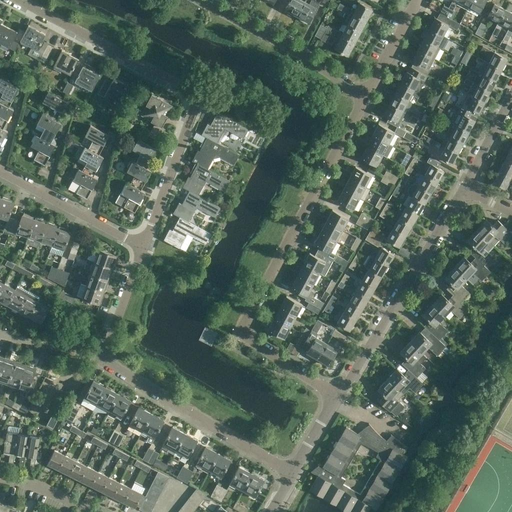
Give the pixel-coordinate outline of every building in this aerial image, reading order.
[(294,14),(297,16),(304,1),(302,0),(289,0),(285,10),(286,10),(287,14),(291,16),(294,14)] [(304,1),(297,16),(308,22),(314,11),(315,12),(320,3),(313,0),(310,0),(308,3),(304,1)] [(449,0),(446,6),(452,10),(457,0),(449,0)] [(457,0),(452,10),(453,10),(457,4),(466,9),(471,0),(457,0)] [(471,0),(466,9),(467,9),(468,6),(473,9),(474,8),(480,11),(484,0),(471,0)] [(340,4),(338,6),(365,20),(368,14),(367,13),(370,8),(358,2),(354,11),(340,4)] [(487,15),(499,21),(505,9),(493,3),(487,15)] [(351,16),(346,25),(358,31),(360,26),(362,26),(365,20),(338,6),(337,8),(351,16)] [(435,17),(429,29),(445,38),(449,31),(446,30),(448,25),(457,30),(460,24),(451,19),(455,11),(453,10),(452,10),(446,6),(444,6),(437,19),(435,17)] [(503,24),(509,27),(511,21),(511,12),(505,9),(499,21),(492,34),(497,36),(503,24)] [(460,22),(465,24),(469,18),(464,15),(460,22)] [(511,21),(509,27),(503,39),(507,42),(511,35),(511,36),(511,21)] [(475,33),(480,36),(486,25),(481,22),(475,33)] [(17,47),(20,41),(25,31),(19,28),(17,32),(5,25),(1,23),(0,23),(0,42),(9,47),(14,51),(17,46),(17,47)] [(321,24),(320,26),(353,43),(357,36),(356,35),(358,31),(346,25),(342,33),(328,25),(327,28),(321,24)] [(27,53),(39,60),(48,43),(42,40),(45,34),(28,25),(25,31),(20,41),(31,46),(27,53)] [(353,43),(320,26),(315,35),(322,39),(326,31),(340,38),(335,48),(347,54),(353,43)] [(429,29),(422,41),(439,50),(440,48),(437,46),(440,41),(445,44),(448,39),(445,38),(429,29)] [(422,41),(416,53),(432,62),(439,50),(422,41)] [(48,43),(39,60),(45,63),(54,47),(48,43)] [(484,47),(481,52),(489,56),(492,51),(484,47)] [(458,49),(455,55),(460,58),(463,52),(458,49)] [(54,66),(70,75),(79,59),(62,50),(54,66)] [(495,52),(489,63),(501,70),(507,59),(495,52)] [(432,62),(416,53),(412,61),(414,62),(411,67),(427,75),(430,69),(429,69),(432,62)] [(75,81),(92,90),(100,75),(83,66),(87,59),(81,55),(79,59),(72,73),(78,76),(75,81)] [(451,62),(456,65),(460,58),(455,55),(451,62)] [(477,57),(474,62),(482,66),(485,61),(477,57)] [(489,63),(483,74),(496,80),(501,70),(489,63)] [(405,74),(400,83),(418,92),(426,76),(408,66),(405,73),(405,74)] [(496,80),(483,74),(470,66),(467,71),(475,75),(471,81),(490,91),(496,80)] [(18,78),(27,82),(30,76),(21,72),(18,78)] [(490,91),(471,81),(470,80),(464,77),(462,82),(469,85),(466,91),(485,101),(490,91)] [(0,90),(2,92),(0,97),(0,102),(9,107),(13,100),(19,88),(0,78),(0,90)] [(131,87),(114,78),(112,81),(106,78),(98,93),(104,97),(106,93),(123,102),(131,87)] [(400,83),(395,93),(410,100),(412,96),(417,98),(420,93),(418,92),(400,83)] [(485,101),(466,91),(459,88),(456,92),(470,100),(466,106),(479,112),(485,101)] [(51,106),(46,115),(56,121),(67,101),(48,91),(43,101),(51,106)] [(395,93),(389,103),(405,112),(405,111),(407,111),(410,104),(410,102),(409,101),(410,100),(395,93)] [(438,102),(442,96),(436,93),(436,95),(432,93),(430,97),(433,99),(438,102)] [(152,119),(151,121),(151,122),(154,123),(149,133),(145,131),(143,134),(153,140),(155,137),(159,139),(164,129),(162,127),(168,116),(166,115),(170,106),(164,103),(161,102),(163,100),(152,94),(146,105),(148,106),(143,115),(152,119)] [(435,108),(438,102),(433,99),(427,111),(432,113),(434,108),(435,108)] [(0,127),(3,129),(13,109),(9,107),(0,102),(0,127)] [(396,127),(405,112),(389,103),(384,114),(388,117),(386,122),(396,127)] [(202,134),(206,136),(217,142),(225,128),(244,138),(249,128),(218,111),(211,125),(208,124),(202,134)] [(456,112),(451,123),(469,132),(475,121),(462,114),(462,115),(456,112)] [(45,128),(40,137),(51,143),(61,123),(56,121),(46,115),(42,113),(37,124),(45,128)] [(421,121),(426,123),(430,116),(424,114),(421,121)] [(447,127),(445,132),(451,135),(463,142),(469,132),(451,123),(442,119),(440,123),(447,127)] [(379,123),(372,135),(389,143),(395,132),(379,123)] [(93,140),(88,149),(99,155),(103,147),(109,135),(90,125),(85,136),(93,140)] [(418,138),(398,127),(395,133),(415,144),(418,138)] [(446,135),(450,137),(451,135),(445,132),(439,129),(437,134),(445,138),(446,135)] [(51,143),(40,137),(37,135),(31,146),(39,150),(34,159),(45,165),(55,145),(51,143)] [(367,146),(383,155),(386,156),(392,146),(389,143),(372,135),(367,146)] [(450,137),(445,146),(458,153),(463,142),(451,135),(450,137)] [(192,161),(196,163),(230,181),(230,180),(208,168),(215,154),(234,164),(240,154),(217,142),(206,136),(200,146),(203,148),(201,152),(198,150),(192,161)] [(141,153),(136,162),(147,168),(157,149),(138,139),(133,149),(141,153)] [(431,144),(438,148),(441,144),(433,140),(431,144)] [(383,155),(367,146),(360,157),(377,166),(383,155)] [(458,153),(445,146),(439,157),(452,164),(458,153)] [(87,161),(82,171),(93,176),(103,157),(99,155),(88,149),(84,147),(79,157),(87,161)] [(400,165),(404,167),(411,156),(406,154),(400,165)] [(430,165),(424,175),(437,182),(443,171),(436,167),(439,162),(428,157),(425,162),(430,165)] [(413,158),(409,166),(413,168),(418,161),(413,158)] [(135,175),(130,184),(141,190),(151,170),(147,168),(136,162),(133,161),(127,171),(135,175)] [(511,165),(504,161),(498,171),(510,178),(511,174),(511,165)] [(189,176),(183,187),(198,195),(206,180),(225,190),(230,181),(196,163),(191,173),(194,174),(192,178),(189,176)] [(355,166),(349,178),(366,187),(372,175),(355,166)] [(404,173),(409,176),(413,168),(409,166),(404,173)] [(93,176),(82,171),(79,169),(74,179),(73,180),(72,179),(67,188),(75,193),(74,196),(77,198),(79,195),(86,198),(87,198),(88,198),(97,179),(93,176)] [(386,171),(384,176),(396,182),(399,177),(386,171)] [(510,178),(498,171),(493,182),(505,189),(510,178)] [(424,175),(418,185),(431,193),(437,182),(424,175)] [(381,182),(393,188),(396,182),(384,176),(381,182)] [(349,178),(343,189),(360,198),(366,187),(349,178)] [(141,190),(130,184),(127,182),(116,202),(135,212),(145,192),(141,190)] [(407,193),(412,196),(424,203),(431,193),(418,185),(418,186),(412,183),(411,184),(409,184),(406,190),(407,193)] [(179,202),(173,213),(189,221),(196,207),(215,217),(221,207),(198,195),(183,187),(189,190),(182,203),(179,202)] [(392,195),(396,197),(401,190),(396,187),(392,195)] [(360,198),(343,189),(337,201),(353,209),(360,198)] [(375,207),(380,209),(386,198),(381,195),(375,207)] [(4,230),(10,233),(15,219),(9,217),(14,203),(8,201),(9,199),(3,196),(0,204),(0,216),(8,219),(4,230)] [(412,196),(406,207),(418,214),(424,203),(412,196)] [(388,201),(384,208),(388,211),(392,204),(388,201)] [(406,207),(399,217),(412,225),(418,214),(406,207)] [(379,216),(384,219),(388,211),(384,208),(379,216)] [(332,210),(326,221),(342,230),(348,218),(332,210)] [(16,232),(28,236),(34,219),(29,217),(30,215),(24,213),(23,215),(22,215),(20,221),(15,219),(10,233),(16,235),(16,232)] [(211,233),(189,221),(173,213),(180,217),(173,230),(170,229),(164,240),(179,248),(187,233),(206,243),(211,233)] [(361,213),(359,218),(371,224),(374,220),(361,213)] [(34,238),(40,241),(46,223),(41,222),(42,219),(36,217),(35,219),(34,219),(28,236),(25,245),(31,247),(34,238)] [(399,217),(393,228),(406,236),(412,225),(399,217)] [(359,218),(356,224),(368,230),(371,224),(359,218)] [(486,219),(476,229),(489,241),(495,235),(504,243),(511,233),(497,220),(492,225),(486,219)] [(40,241),(52,245),(58,228),(53,226),(54,224),(48,221),(47,224),(46,223),(40,241)] [(326,221),(320,232),(336,241),(342,230),(326,221)] [(58,228),(52,245),(49,253),(61,258),(64,249),(71,232),(65,230),(65,228),(60,226),(59,228),(58,228)] [(406,236),(393,228),(386,239),(399,247),(406,236)] [(371,229),(368,234),(381,242),(384,237),(371,229)] [(468,251),(475,257),(483,265),(492,256),(488,252),(494,245),(489,241),(476,229),(467,240),(473,246),(468,251)] [(341,264),(345,266),(347,261),(335,254),(331,252),(336,241),(320,232),(314,244),(318,246),(316,250),(332,259),(341,264)] [(365,239),(378,247),(381,242),(368,234),(365,239)] [(350,249),(355,251),(361,240),(356,238),(350,249)] [(74,241),(70,253),(76,255),(80,243),(74,241)] [(382,247),(375,258),(388,266),(394,254),(382,247)] [(87,259),(92,260),(95,261),(112,268),(114,262),(116,263),(118,257),(116,256),(116,255),(99,249),(99,251),(97,250),(95,255),(93,255),(88,257),(87,259)] [(332,259),(316,250),(314,255),(309,253),(303,264),(319,273),(324,275),(332,259)] [(357,253),(353,260),(358,262),(362,256),(357,253)] [(464,256),(454,267),(466,278),(472,272),(481,280),(490,271),(483,265),(475,257),(470,262),(464,256)] [(375,258),(369,269),(381,276),(388,266),(375,258)] [(15,264),(7,260),(5,264),(12,268),(15,264)] [(32,264),(25,260),(22,264),(29,268),(32,264)] [(349,268),(353,270),(358,262),(353,260),(349,268)] [(95,261),(91,273),(108,279),(110,274),(111,275),(114,268),(112,268),(95,261)] [(26,270),(15,264),(12,268),(23,274),(26,270)] [(44,270),(32,264),(29,268),(41,275),(44,270)] [(303,264),(297,275),(313,284),(319,273),(303,264)] [(48,277),(53,280),(57,269),(51,266),(48,277)] [(446,289),(452,295),(461,302),(469,293),(460,284),(466,278),(454,267),(444,277),(451,283),(446,289)] [(63,271),(57,269),(53,280),(58,283),(63,271)] [(369,269),(362,279),(375,287),(381,276),(369,269)] [(37,276),(26,270),(23,274),(35,280),(37,276)] [(69,273),(63,271),(58,283),(64,286),(69,273)] [(91,273),(86,285),(103,291),(105,286),(107,287),(110,280),(108,279),(91,273)] [(313,284),(297,275),(291,287),(299,291),(297,294),(305,298),(304,300),(307,302),(319,308),(320,308),(323,302),(311,296),(313,293),(312,291),(310,290),(313,284)] [(48,282),(37,276),(35,280),(39,282),(46,286),(48,282)] [(357,289),(369,297),(375,287),(362,279),(357,289)] [(325,291),(330,294),(336,283),(331,280),(325,291)] [(369,297),(357,289),(345,282),(341,280),(337,286),(342,289),(343,287),(354,294),(350,301),(362,308),(369,297)] [(7,304),(8,304),(16,289),(4,283),(0,291),(0,300),(1,301),(0,303),(6,306),(7,304)] [(103,291),(86,285),(86,287),(80,285),(76,297),(100,305),(102,298),(103,298),(105,292),(103,291)] [(18,312),(19,310),(28,293),(17,287),(16,289),(8,304),(13,307),(12,309),(18,312)] [(59,296),(72,303),(75,297),(62,290),(59,296)] [(30,316),(38,301),(39,299),(28,293),(19,310),(24,313),(23,314),(29,318),(30,316)] [(441,294),(431,304),(444,315),(450,309),(458,317),(467,308),(461,302),(452,295),(448,300),(441,294)] [(286,296),(280,307),(296,316),(302,304),(286,296)] [(332,296),(328,302),(333,305),(336,298),(332,296)] [(38,301),(30,316),(35,319),(34,320),(39,323),(40,322),(41,322),(49,307),(38,301)] [(350,301),(343,311),(356,319),(362,308),(350,301)] [(316,313),(319,308),(307,302),(305,307),(316,313)] [(323,310),(330,314),(333,308),(332,307),(333,305),(328,302),(323,310)] [(424,326),(430,332),(438,339),(447,330),(438,322),(444,315),(431,304),(422,315),(428,321),(424,326)] [(280,307),(274,318),(290,327),(296,316),(280,307)] [(356,319),(343,311),(337,322),(350,330),(356,319)] [(290,327),(274,318),(268,330),(284,339),(290,327)] [(301,348),(307,351),(307,352),(318,359),(327,343),(316,337),(318,334),(317,333),(323,323),(318,319),(311,331),(308,336),(301,348)] [(346,336),(335,330),(332,335),(343,341),(346,336)] [(419,331),(409,341),(421,353),(427,346),(436,355),(445,346),(438,339),(430,332),(425,337),(419,331)] [(301,348),(308,336),(303,333),(296,345),(301,348)] [(401,363),(408,369),(416,377),(425,367),(416,359),(421,353),(409,341),(399,352),(406,358),(401,363)] [(327,343),(318,359),(329,365),(338,350),(327,343)] [(0,373),(0,380),(8,384),(16,362),(9,360),(12,353),(8,352),(5,358),(0,373)] [(8,384),(18,387),(26,365),(16,362),(8,384)] [(26,365),(18,387),(29,391),(36,369),(26,365)] [(396,368),(387,379),(399,390),(405,384),(414,392),(422,383),(416,377),(408,369),(403,374),(396,368)] [(393,397),(399,390),(387,379),(377,389),(384,395),(379,400),(396,415),(404,406),(393,397)] [(80,404),(92,411),(105,387),(93,380),(83,399),(80,404)] [(117,393),(106,387),(105,387),(92,411),(107,413),(117,393)] [(131,400),(117,393),(107,413),(106,415),(113,419),(114,416),(121,420),(121,419),(131,400)] [(151,413),(139,407),(129,425),(128,427),(133,429),(132,431),(139,434),(139,435),(142,429),(143,429),(151,413)] [(67,419),(66,422),(70,424),(72,421),(78,410),(73,408),(67,419)] [(164,420),(151,413),(143,429),(142,429),(139,435),(146,439),(145,441),(151,444),(154,438),(154,439),(164,420)] [(47,424),(46,425),(53,428),(58,418),(52,414),(48,422),(47,424)] [(66,422),(63,426),(69,429),(69,430),(77,434),(79,429),(70,424),(66,422)] [(316,473),(316,474),(317,475),(309,488),(349,511),(360,511),(366,504),(370,507),(407,447),(407,446),(404,445),(402,443),(398,440),(391,434),(386,440),(381,436),(377,433),(373,428),(369,424),(357,433),(346,427),(322,466),(321,465),(321,466),(316,473)] [(170,445),(176,449),(185,433),(172,426),(162,445),(168,448),(170,445)] [(13,463),(15,453),(18,433),(19,428),(10,427),(8,428),(7,431),(4,451),(9,452),(8,462),(13,463)] [(86,433),(79,429),(77,434),(84,438),(86,433)] [(108,441),(113,443),(119,432),(114,429),(108,441)] [(113,443),(119,446),(125,435),(119,432),(113,443)] [(23,465),(25,455),(28,435),(18,433),(15,453),(21,454),(19,464),(23,465)] [(185,433),(176,449),(183,453),(182,455),(188,458),(198,440),(185,433)] [(28,435),(25,455),(31,456),(29,466),(34,467),(39,436),(28,435)] [(91,441),(98,445),(100,440),(93,437),(91,441)] [(98,445),(105,449),(107,444),(100,440),(98,445)] [(209,469),(218,453),(206,446),(196,465),(195,466),(207,473),(209,469)] [(148,447),(142,459),(147,462),(154,450),(148,447)] [(122,452),(115,448),(112,453),(120,457),(122,452)] [(47,463),(59,469),(65,455),(54,450),(47,463)] [(159,453),(154,450),(147,462),(153,465),(159,453)] [(129,456),(122,452),(120,457),(117,462),(124,466),(129,456)] [(218,453),(209,469),(217,473),(216,475),(221,478),(231,460),(218,453)] [(59,469),(70,474),(76,461),(65,455),(59,469)] [(144,464),(136,460),(134,464),(141,468),(144,464)] [(70,474),(80,480),(87,466),(76,461),(70,474)] [(151,467),(144,464),(141,468),(148,472),(151,467)] [(80,480),(91,485),(98,472),(87,466),(80,480)] [(176,477),(182,480),(188,469),(183,466),(176,477)] [(236,485),(243,489),(252,473),(239,466),(229,484),(235,488),(236,485)] [(182,480),(187,483),(193,472),(188,469),(182,480)] [(91,485),(102,491),(109,477),(98,472),(91,485)] [(158,472),(156,476),(166,481),(168,477),(158,472)] [(252,473),(243,489),(250,493),(249,495),(255,498),(264,479),(252,473)] [(156,476),(153,482),(163,487),(166,481),(156,476)] [(102,491),(113,496),(120,483),(109,477),(102,491)] [(153,482),(150,487),(160,493),(163,487),(153,482)] [(113,496),(124,502),(131,488),(120,483),(113,496)] [(210,495),(216,498),(222,487),(217,484),(210,495)] [(150,487),(147,493),(158,498),(160,493),(150,487)] [(216,498),(222,501),(228,490),(222,487),(216,498)] [(131,488),(124,502),(135,507),(142,494),(131,488)] [(196,488),(189,498),(198,505),(207,494),(196,488)] [(147,493),(145,498),(155,503),(158,498),(147,493)] [(8,505),(5,511),(17,511),(18,508),(12,506),(15,497),(10,496),(8,505)] [(145,498),(142,504),(152,509),(155,503),(145,498)] [(189,498),(181,507),(186,511),(192,511),(198,505),(189,498)] [(234,508),(241,511),(247,511),(249,509),(237,503),(234,508)]
